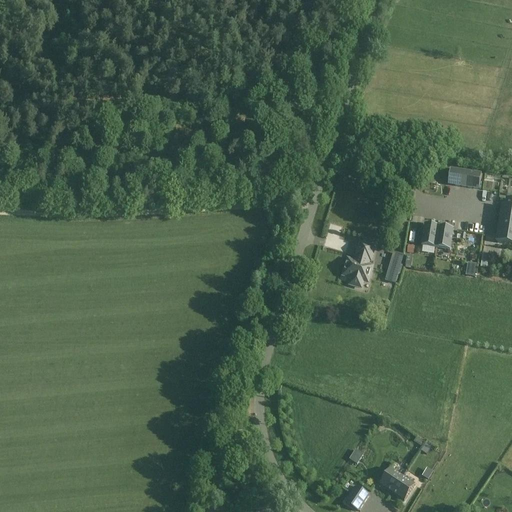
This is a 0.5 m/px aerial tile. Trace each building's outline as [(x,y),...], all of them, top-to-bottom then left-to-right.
[(454,186),(456,170),(450,169),(448,185),(454,186)] [(454,186),(460,187),(463,171),(456,170),(454,186)] [(469,172),(463,171),(460,187),(466,188),(469,172)] [(466,188),(473,189),(475,173),(469,172),(466,188)] [(479,190),(481,174),(475,173),(473,189),(479,190)] [(511,208),(503,207),(502,219),(511,220),(511,208)] [(500,231),(511,233),(511,220),(502,219),(500,231)] [(436,249),(439,228),(425,225),(421,247),(436,249)] [(436,249),(450,251),(453,230),(439,228),(436,249)] [(511,233),(500,231),(498,243),(511,245),(511,233)] [(344,276),(348,278),(350,279),(352,280),(350,286),(361,289),(363,282),(368,283),(372,268),(367,266),(368,261),(370,261),(374,248),(361,244),(357,257),(361,258),(359,264),(348,261),(344,276)] [(395,284),(403,257),(393,254),(385,281),(395,284)] [(474,277),(475,271),(476,265),(467,263),(467,270),(466,276),(474,277)] [(400,408),(442,427),(452,405),(411,386),(400,408)] [(465,420),(453,445),(490,462),(502,438),(465,420)] [(448,451),(435,476),(466,491),(478,467),(448,451)] [(357,465),(363,456),(355,452),(349,461),(357,465)] [(379,488),(391,496),(402,479),(390,471),(389,472),(379,487),(379,488)] [(453,510),(462,494),(434,478),(425,494),(453,510)] [(414,487),(402,479),(391,496),(403,504),(403,503),(414,488),(413,488),(414,487)] [(356,487),(350,495),(364,504),(369,496),(356,487)] [(364,504),(350,495),(345,503),(358,511),(364,504)]
